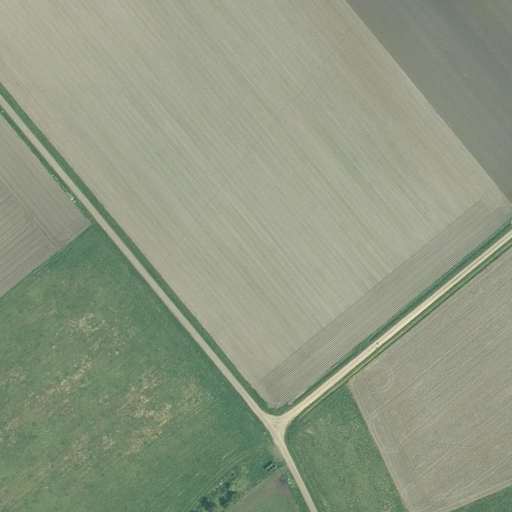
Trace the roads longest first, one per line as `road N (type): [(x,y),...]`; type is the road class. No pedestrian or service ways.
road 1 (unclassified): [(0,100),(271,429),(311,511)]
road 2 (track): [(511,233),(271,429)]
